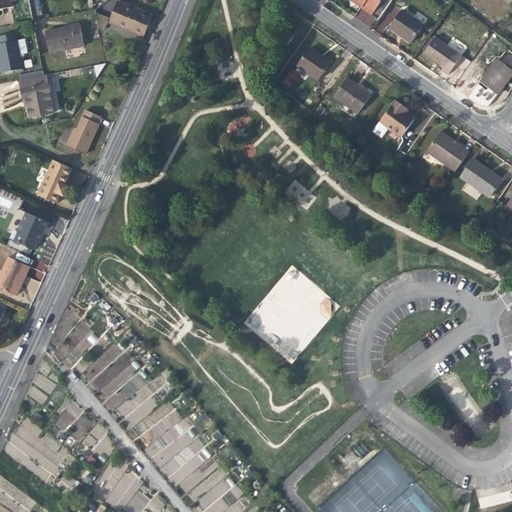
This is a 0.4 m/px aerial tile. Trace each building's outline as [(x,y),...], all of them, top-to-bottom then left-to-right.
[(9,0),(0,0),(0,9),(11,8),(9,0)] [(350,0),(350,1),(361,9),(364,6),(373,12),(371,16),(377,21),(391,0),(350,0)] [(110,23),(143,36),(152,15),(137,9),(119,1),(110,23)] [(367,13),(371,16),(373,12),(364,6),(361,9),(367,13)] [(423,26),(401,10),(388,28),(399,35),(410,43),(423,26)] [(107,28),(107,15),(98,15),(98,28),(107,28)] [(49,53),(84,47),(80,24),(71,25),(72,27),(62,29),(45,32),(49,53)] [(278,41),(286,46),(293,36),(285,31),(278,41)] [(0,44),(17,41),(16,34),(0,36),(0,44)] [(461,56),(435,38),(422,55),(434,63),(442,68),(440,71),(447,76),(461,56)] [(17,41),(19,55),(27,53),(25,40),(17,41)] [(19,55),(17,41),(0,44),(0,63),(2,73),(22,70),(19,55)] [(297,66),(317,80),(329,62),(319,55),(310,49),(297,66)] [(480,82),(496,95),(505,84),(511,75),(511,70),(497,59),(480,82)] [(233,76),(233,63),(216,62),(216,76),(233,76)] [(46,76),(20,81),(22,95),(23,100),(26,100),(30,118),(54,113),(46,76)] [(333,97),(358,114),(371,96),(357,86),(346,78),(333,97)] [(394,101),(381,120),(387,124),(384,127),(401,139),(414,119),(406,114),(401,111),(403,108),(394,101)] [(74,129),(67,146),(85,154),(92,139),(99,124),(97,124),(100,117),(86,111),(77,131),(74,129)] [(455,171),(468,152),(454,142),(439,132),(426,151),(455,171)] [(488,197),(499,182),(487,173),(488,170),(485,168),(473,159),(460,178),(488,197)] [(36,197),(56,206),(59,207),(64,196),(69,186),(66,184),(72,170),(53,161),(36,197)] [(278,176),(289,185),(283,193),(300,207),(312,193),(291,176),(298,167),(291,161),(278,176)] [(56,206),(36,197),(33,204),(53,213),(56,206)] [(340,221),(351,209),(340,199),(329,211),(340,221)] [(8,228),(15,231),(18,233),(27,213),(17,209),(8,228)] [(49,223),(27,213),(18,233),(15,231),(11,241),(34,251),(38,242),(40,243),(44,234),(49,223)] [(9,259),(0,278),(0,289),(17,297),(24,282),(30,268),(9,259)] [(291,265),(243,323),(292,363),(340,305),(291,265)] [(94,344),(98,337),(91,333),(87,340),(94,344)] [(114,343),(82,373),(108,400),(106,401),(125,420),(155,391),(136,372),(139,370),(114,343)] [(147,447),(198,511),(214,511),(239,493),(196,438),(192,442),(177,423),(159,438),(148,425),(152,422),(151,421),(162,412),(159,409),(135,428),(149,445),(147,447)] [(63,429),(74,420),(68,412),(57,421),(63,429)] [(21,427),(40,435),(43,427),(25,420),(21,427)] [(92,447),(96,441),(89,435),(84,441),(92,447)] [(9,448),(50,482),(60,470),(55,466),(67,452),(49,436),(36,452),(18,437),(9,448)] [(105,501),(124,511),(140,511),(148,497),(137,491),(143,480),(124,469),(125,468),(114,462),(103,482),(113,487),(105,501)] [(66,472),(59,480),(71,490),(78,482),(66,472)] [(0,497),(20,511),(28,511),(36,502),(0,475),(0,497)] [(480,509),(511,500),(511,487),(511,482),(475,492),(480,509)] [(157,511),(165,505),(157,495),(149,501),(157,511)]
